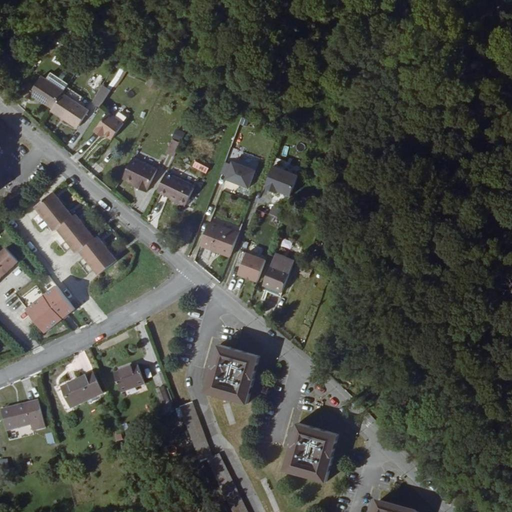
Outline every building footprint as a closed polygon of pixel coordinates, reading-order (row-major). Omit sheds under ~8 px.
[(41,75),(29,93),(52,107),(50,110),(77,126),(88,108),(61,92),(63,89),(41,75)] [(149,76),(146,84),(156,89),(160,80),(149,76)] [(92,100),(100,104),(110,87),(103,83),(92,100)] [(106,137),(113,142),(124,125),(109,115),(97,133),(105,139),(106,137)] [(173,138),(183,140),(185,130),(175,128),(173,138)] [(172,135),(168,153),(176,155),(180,137),(172,135)] [(123,178),(134,183),(138,185),(137,187),(145,191),(156,168),(132,157),(123,178)] [(231,163),(226,161),(221,173),(227,175),(226,178),(249,188),(257,168),(232,159),(231,163)] [(299,173),(274,164),(266,187),(278,192),(279,189),(292,194),(299,173)] [(193,186),(166,172),(157,191),(185,204),(193,186)] [(48,191),(31,206),(36,212),(46,223),(51,229),(54,227),(59,232),(69,244),(75,250),(77,247),(83,253),(92,264),(98,270),(115,255),(94,232),(92,234),(71,211),(68,214),(48,191)] [(246,213),(250,201),(238,197),(234,209),(246,213)] [(36,212),(30,218),(40,229),(46,223),(36,212)] [(204,240),(234,246),(244,220),(213,215),(204,240)] [(69,244),(59,232),(53,238),(63,249),(69,244)] [(280,244),(298,253),(301,246),(282,239),(280,244)] [(298,253),(280,244),(271,268),(290,276),(298,253)] [(6,246),(0,251),(0,277),(18,260),(6,246)] [(246,251),(239,275),(259,281),(266,257),(246,251)] [(92,264),(83,253),(76,259),(86,270),(92,264)] [(290,276),(271,268),(269,273),(288,280),(290,276)] [(48,337),(78,311),(59,289),(29,314),(48,337)] [(218,358),(210,384),(256,397),(263,371),(262,371),(267,349),(225,337),(218,358)] [(134,383),(158,374),(150,355),(127,364),(134,383)] [(76,406),(107,391),(97,371),(67,386),(76,406)] [(168,412),(175,410),(173,404),(168,389),(167,386),(159,389),(168,412)] [(170,388),(168,389),(173,404),(176,403),(170,388)] [(9,430),(46,421),(41,399),(4,409),(9,430)] [(194,400),(182,404),(186,417),(202,459),(208,457),(213,455),(194,400)] [(304,417),(303,422),(298,440),(296,439),(289,465),(331,476),(339,451),(337,450),(343,428),(311,419),(304,417)] [(247,511),(220,452),(213,455),(208,457),(233,511),(247,511)] [(8,459),(0,459),(0,468),(8,468),(8,459)] [(420,511),(421,509),(382,497),(377,511),(420,511)]
